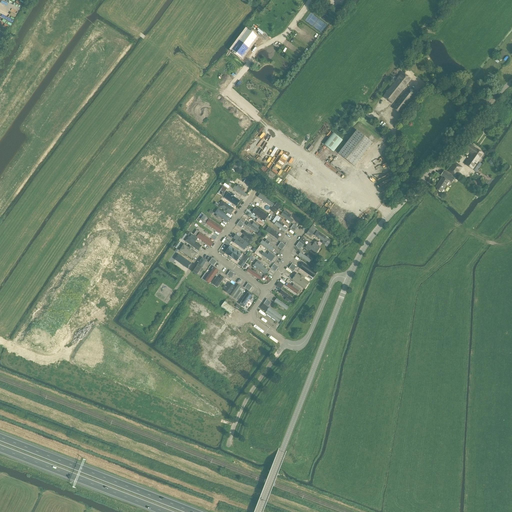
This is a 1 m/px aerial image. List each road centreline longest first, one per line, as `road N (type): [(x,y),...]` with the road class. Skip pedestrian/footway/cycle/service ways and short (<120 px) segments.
road 1 (unclassified): [(511,82),(389,214),(350,276)]
road 2 (unclassified): [(350,276),(258,511)]
road 3 (trunk): [(193,511),(0,437)]
road 4 (trunk): [(0,448),(164,511)]
road 5 (unclassified): [(350,276),(333,279),(297,344),(254,307),(265,290)]
road 6 (track): [(289,339),(243,404),(228,444)]
